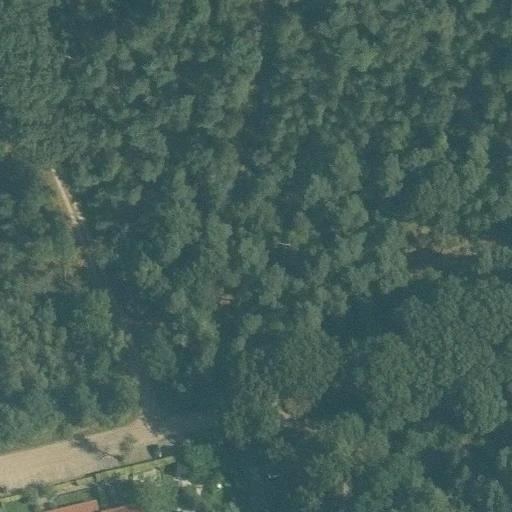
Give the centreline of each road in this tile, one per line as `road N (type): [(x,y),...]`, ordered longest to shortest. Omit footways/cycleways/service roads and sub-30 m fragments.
road 1 (track): [(0,28),(158,437)]
road 2 (track): [(265,0),(216,426)]
road 3 (track): [(245,420),(511,356)]
road 4 (track): [(0,472),(245,420)]
road 5 (track): [(245,420),(322,437),(437,511)]
